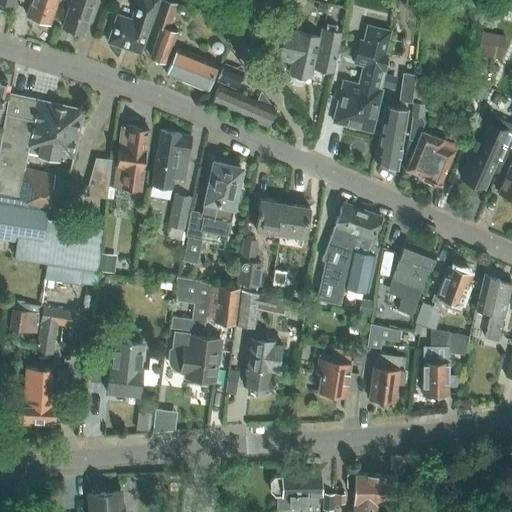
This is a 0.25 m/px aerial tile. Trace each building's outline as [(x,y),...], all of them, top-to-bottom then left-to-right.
[(30,0),(30,3),(26,14),(37,17),(38,20),(43,22),(49,22),(56,0),(30,0)] [(71,0),(62,26),(83,34),(94,0),(71,0)] [(140,53),(150,26),(158,0),(133,0),(132,4),(135,5),(130,18),(117,14),(108,42),(140,53)] [(163,0),(158,0),(150,26),(160,28),(150,57),(166,62),(177,32),(169,30),(178,4),(163,0)] [(497,13),(499,1),(494,0),(482,0),(481,10),(497,13)] [(317,12),(325,14),(327,6),(318,4),(317,12)] [(361,66),(358,79),(345,75),(333,122),(372,131),(382,90),(381,90),(384,79),(389,60),(390,61),(391,55),(382,53),(382,51),(385,51),(391,29),(367,23),(363,38),(359,37),(352,64),(361,66)] [(322,36),(321,36),(314,68),(332,72),(341,32),(323,28),(322,36)] [(314,68),(321,36),(297,31),(297,32),(285,29),(279,58),(292,61),(289,74),(293,75),(295,78),(306,81),(310,78),(312,67),(314,68)] [(477,55),(500,60),(505,34),(482,30),(477,55)] [(211,45),(211,48),(212,51),(214,53),(217,53),(220,53),(222,50),(222,47),(221,44),(219,43),(216,42),(213,43),(211,45)] [(217,63),(177,47),(166,74),(206,90),(217,63)] [(217,81),(235,89),(243,72),(224,63),(217,81)] [(412,98),(415,77),(416,75),(403,73),(398,101),(412,104),(412,98)] [(428,79),(415,77),(412,98),(424,101),(428,79)] [(0,78),(0,125),(2,126),(9,94),(4,93),(7,80),(0,78)] [(257,100),(218,83),(210,101),(267,127),(275,108),(270,106),(257,100)] [(262,90),(257,100),(270,106),(271,103),(262,90)] [(0,198),(40,205),(40,202),(49,204),(55,174),(25,167),(28,153),(58,159),(59,153),(73,156),(83,110),(9,94),(2,126),(0,134),(0,198)] [(443,139),(421,131),(424,123),(422,117),(424,104),(414,103),(408,139),(415,142),(405,169),(425,177),(427,181),(433,184),(437,182),(440,183),(457,144),(443,138),(443,139)] [(379,160),(398,168),(408,109),(388,106),(385,121),(382,120),(381,129),(384,130),(383,134),(380,133),(378,143),(382,144),(379,160)] [(467,162),(460,176),(469,180),(471,184),(478,187),(481,185),(483,186),(495,160),(498,161),(502,163),(510,145),(511,140),(511,123),(487,112),(476,138),(466,161),(467,162)] [(140,189),(142,171),(148,128),(121,124),(116,167),(115,167),(112,187),(129,190),(129,188),(140,189)] [(161,130),(152,175),(150,183),(172,187),(173,179),(182,181),(191,136),(161,130)] [(511,157),(497,192),(498,193),(508,197),(508,198),(509,201),(511,202),(511,157)] [(95,158),(90,176),(109,178),(111,159),(95,158)] [(187,237),(182,260),(183,260),(194,263),(197,264),(197,262),(200,247),(202,239),(201,238),(203,231),(225,236),(241,167),(213,161),(202,213),(191,210),(185,236),(187,237)] [(167,226),(184,230),(191,197),(174,194),(167,226)] [(49,211),(39,209),(40,205),(0,198),(0,237),(42,244),(49,211)] [(255,230),(279,235),(285,203),(260,199),(255,230)] [(285,203),(279,235),(304,239),(309,207),(285,203)] [(342,203),(321,260),(324,262),(316,299),(340,304),(344,288),(364,292),(372,254),(367,253),(380,217),(342,203)] [(97,268),(99,252),(102,227),(51,221),(46,264),(80,268),(78,282),(95,284),(97,268)] [(236,282),(238,283),(237,288),(239,288),(252,291),(253,285),(259,286),(263,263),(253,261),(256,241),(244,239),(240,260),(236,282)] [(405,241),(391,280),(394,281),(406,286),(402,298),(397,310),(412,315),(421,292),(435,252),(405,241)] [(274,262),(285,264),(289,247),(278,245),(274,262)] [(115,254),(99,252),(97,268),(114,270),(115,254)] [(447,265),(436,297),(433,307),(423,303),(416,323),(433,329),(439,314),(445,316),(450,302),(460,306),(472,274),(447,265)] [(275,269),(273,284),(284,286),(287,271),(275,269)] [(162,282),(175,284),(177,277),(177,275),(163,273),(162,282)] [(485,337),(497,340),(510,284),(484,274),(475,310),(490,314),(485,337)] [(191,319),(206,321),(207,317),(211,285),(202,282),(200,282),(200,281),(179,277),(177,277),(175,284),(174,290),(173,299),(193,303),(191,319)] [(159,281),(158,287),(174,290),(175,284),(162,282),(159,281)] [(234,324),(239,288),(237,288),(211,285),(207,317),(214,317),(213,321),(234,324)] [(239,288),(234,324),(248,326),(249,324),(255,325),(259,292),(252,291),(239,288)] [(42,305),(34,304),(13,300),(8,329),(36,333),(40,313),(40,314),(42,305)] [(367,315),(370,302),(359,300),(356,313),(367,315)] [(43,304),(40,322),(35,349),(51,352),(56,324),(71,327),(74,310),(43,304)] [(172,316),(170,329),(190,331),(191,319),(172,316)] [(398,329),(369,323),(367,345),(379,346),(380,338),(396,340),(398,329)] [(110,326),(95,324),(92,356),(107,358),(110,326)] [(223,338),(188,335),(189,332),(173,330),(171,347),(168,349),(167,357),(168,363),(170,367),(174,370),(179,373),(183,373),(183,376),(216,380),(218,365),(219,365),(223,338)] [(422,394),(435,394),(448,394),(448,352),(464,355),(469,335),(430,330),(430,344),(424,345),(424,346),(422,346),(422,394)] [(142,367),(140,367),(143,341),(141,341),(140,343),(130,342),(130,340),(126,339),(126,341),(116,340),(116,338),(114,338),(111,364),(109,364),(106,391),(138,395),(142,367)] [(243,384),(256,386),(268,387),(270,370),(275,371),(279,342),(264,340),(249,338),(243,384)] [(356,344),(354,352),(365,353),(366,346),(356,344)] [(318,391),(332,393),(345,395),(350,363),(351,351),(332,348),(330,357),(319,355),(315,374),(321,374),(318,391)] [(406,371),(404,371),(407,355),(378,351),(376,366),(373,365),(368,397),(394,401),(396,385),(403,386),(406,371)] [(365,353),(354,352),(353,363),(364,365),(365,353)] [(56,385),(66,386),(69,369),(57,367),(56,385)] [(25,405),(18,404),(17,422),(54,424),(56,400),(45,400),(47,369),(28,368),(25,405)] [(228,369),(225,394),(236,395),(239,370),(228,369)] [(154,408),(151,432),(162,430),(165,410),(154,408)] [(138,412),(136,430),(149,431),(152,413),(138,412)] [(511,451),(497,453),(498,477),(511,476),(511,451)] [(394,505),(395,476),(354,474),(346,474),(346,487),(353,488),(352,511),(347,511),(392,511),(393,505),(394,505)] [(270,481),(270,491),(274,496),(276,496),(277,510),(291,509),(291,504),(307,504),(307,495),(320,496),(320,475),(274,476),(270,481)] [(121,511),(120,492),(87,494),(88,511),(121,511)] [(322,510),(333,510),(334,494),(324,494),(322,510)] [(335,503),(346,504),(346,495),(335,495),(335,503)]
